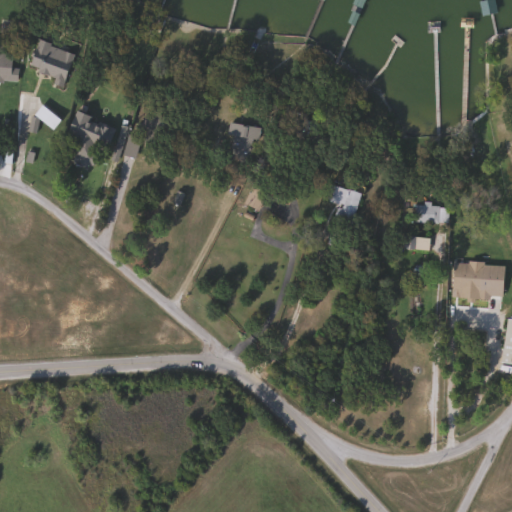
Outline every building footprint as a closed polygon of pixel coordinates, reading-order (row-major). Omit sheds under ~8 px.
[(68,67),(65,63),(55,69),(42,49),(56,39),(52,33),(67,24),(81,47),(76,50),(81,58),(68,67)] [(0,52),(9,53),(9,67),(16,68),(15,84),(0,83),(0,52)] [(112,123),(106,151),(94,149),(90,167),(70,162),(75,137),(66,136),(71,114),(112,123)] [(224,142),(228,122),(258,128),(254,148),(224,142)] [(136,136),(136,155),(125,155),(125,136),(136,136)] [(358,192),(349,223),(332,219),(336,204),(324,201),(329,184),(358,192)] [(412,222),(412,203),(439,203),(439,222),(412,222)] [(452,263),(502,266),(500,297),(450,294),(452,263)]
